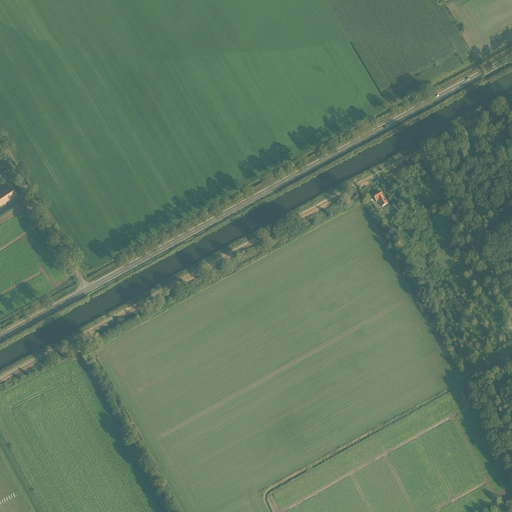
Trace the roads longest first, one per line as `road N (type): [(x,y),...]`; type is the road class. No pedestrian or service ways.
road 1 (primary): [(87,289),(511,57)]
road 2 (unclassified): [(0,377),(422,148)]
road 3 (unclassified): [(87,289),(0,142)]
road 4 (unclassified): [(482,256),(422,148)]
